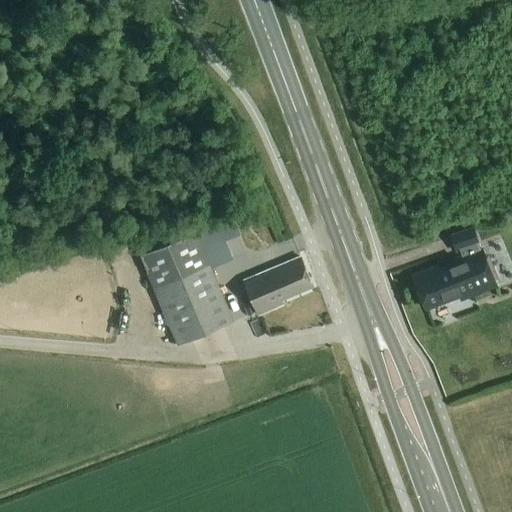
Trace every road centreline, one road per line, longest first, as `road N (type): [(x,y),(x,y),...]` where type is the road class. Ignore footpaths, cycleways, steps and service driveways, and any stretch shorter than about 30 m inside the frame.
road 1 (primary): [(350,263),(252,0)]
road 2 (primary): [(455,511),(411,392),(350,263)]
road 3 (primary): [(350,263),(429,511)]
